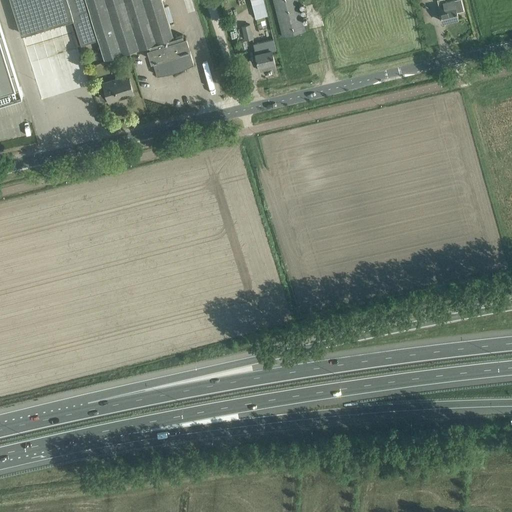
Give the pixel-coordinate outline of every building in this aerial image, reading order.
[(174,37),(162,0),(10,0),(18,24),(21,34),(73,18),(81,45),(98,39),(104,59),(148,45),(153,61),(157,75),(167,74),(176,71),(185,68),(194,64),(189,49),(187,50),(187,48),(189,47),(186,38),(184,38),(183,34),(174,37)] [(250,0),(256,18),(268,14),(263,0),(250,0)] [(305,31),(303,21),(297,0),(273,0),(283,36),(305,31)] [(447,0),(445,0),(437,0),(440,12),(442,21),(458,18),(457,12),(463,10),(461,0),(447,0)] [(0,104),(22,97),(19,88),(17,78),(0,24),(0,104)] [(253,38),(250,24),(242,26),(245,40),(253,38)] [(276,67),(272,52),(272,50),(276,49),(274,39),(266,41),(254,44),(256,53),(256,54),(260,71),(276,67)] [(104,85),(99,86),(97,89),(101,99),(103,100),(109,99),(109,101),(110,101),(109,99),(125,94),(125,96),(134,93),(128,75),(104,83),(104,85)]
